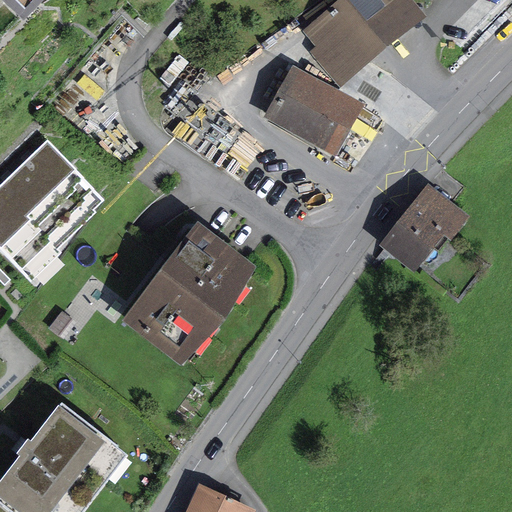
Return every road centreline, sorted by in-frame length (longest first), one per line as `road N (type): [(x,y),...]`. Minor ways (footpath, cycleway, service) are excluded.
road 1 (residential): [(339,262),(153,135),(134,101),(134,52),(182,0)]
road 2 (tertiary): [(339,262),(166,511)]
road 3 (tertiary): [(511,58),(464,104),(339,262)]
